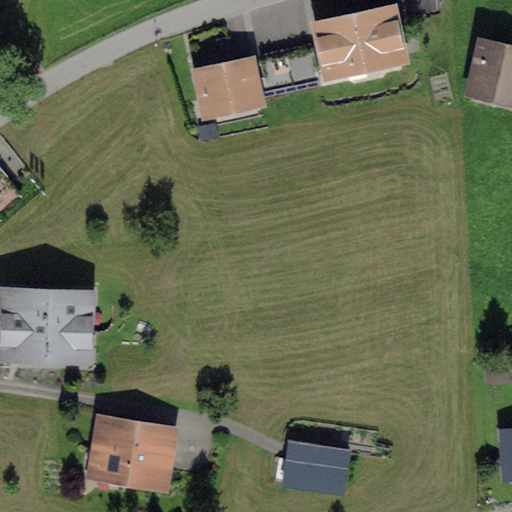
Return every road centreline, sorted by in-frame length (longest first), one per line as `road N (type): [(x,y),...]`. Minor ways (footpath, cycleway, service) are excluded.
road 1 (track): [(282,450),(222,419),(0,382)]
road 2 (residential): [(227,0),(138,32),(0,110)]
